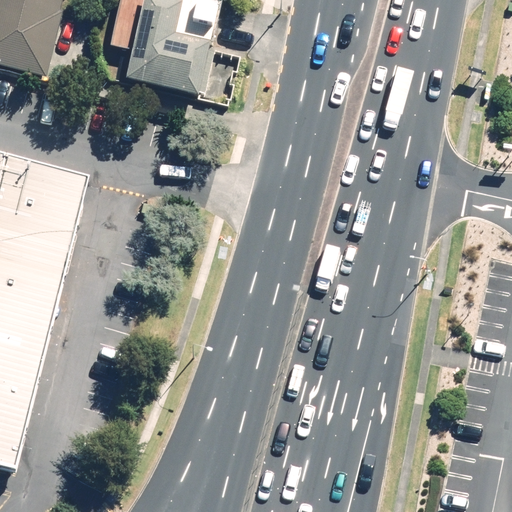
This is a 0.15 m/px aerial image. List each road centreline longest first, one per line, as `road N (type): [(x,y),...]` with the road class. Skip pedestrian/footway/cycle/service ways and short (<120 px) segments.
road 1 (secondary): [(389,172),(312,511)]
road 2 (primary): [(389,172),(372,405),(352,511)]
road 3 (primary): [(159,511),(207,430),(292,211)]
road 4 (secondary): [(215,511),(292,211)]
road 5 (secondary): [(292,211),(335,0)]
road 6 (secondary): [(422,0),(389,172)]
